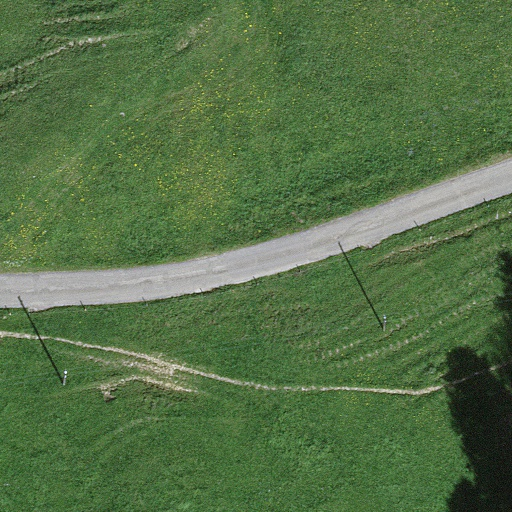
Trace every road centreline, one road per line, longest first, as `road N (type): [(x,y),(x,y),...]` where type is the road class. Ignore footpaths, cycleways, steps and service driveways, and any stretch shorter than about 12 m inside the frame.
road 1 (unclassified): [(511,177),(159,283),(0,291)]
road 2 (track): [(44,291),(86,339),(250,397),(328,439),(364,485),(367,511)]
